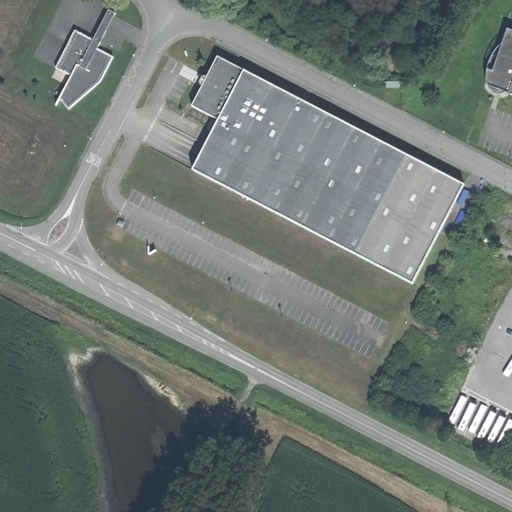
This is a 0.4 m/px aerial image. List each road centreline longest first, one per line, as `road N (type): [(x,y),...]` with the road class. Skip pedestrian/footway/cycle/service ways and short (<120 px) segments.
road 1 (unclassified): [(175,7),(511,182)]
road 2 (secondary): [(181,327),(511,498)]
road 3 (unclassified): [(77,196),(175,7)]
road 4 (unclassified): [(181,327),(163,304),(96,261),(76,215)]
road 5 (secondary): [(44,257),(181,327)]
